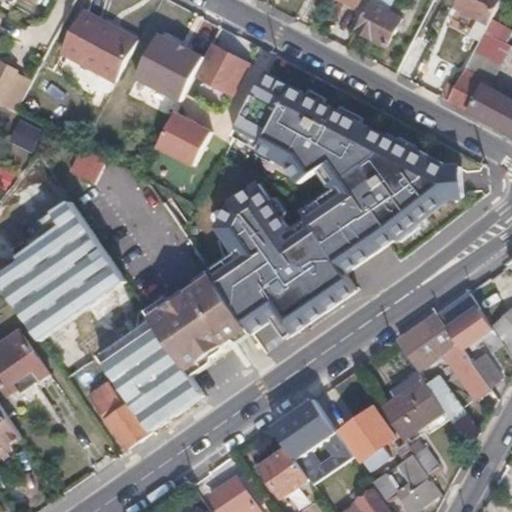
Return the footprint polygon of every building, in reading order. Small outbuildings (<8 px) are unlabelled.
[(356,11),(361,0),(338,0),(338,1),(356,11)] [(402,21),(387,13),(393,0),(372,0),(361,21),(356,32),(387,49),(402,21)] [(490,25),(502,0),(461,0),(458,7),(459,9),(490,25)] [(139,39),(84,10),(62,50),(118,79),(139,39)] [(211,59),(168,34),(141,82),(184,106),(200,78),(211,59)] [(505,66),(511,53),(511,49),(485,36),(476,52),(505,66)] [(211,59),(200,78),(233,96),(252,62),(220,44),(211,59)] [(16,77),(0,68),(0,107),(0,108),(16,77)] [(309,88),(273,68),(238,134),(317,173),(343,153),(370,185),(325,223),(330,232),(314,244),(278,195),(238,224),(266,267),(226,293),(260,340),(275,327),(286,342),(319,320),(345,302),(332,280),(461,196),(484,197),(483,184),(483,177),(482,170),(463,169),(309,88)] [(511,104),(487,92),(489,87),(465,73),(460,83),(449,104),(511,137),(511,104)] [(16,77),(0,108),(15,114),(31,85),(16,77)] [(219,133),(181,113),(162,149),(199,169),(219,133)] [(97,195),(112,164),(88,152),(73,183),(97,195)] [(21,267),(0,277),(0,293),(39,345),(124,283),(81,218),(72,204),(41,225),(49,239),(18,260),(21,267)] [(226,293),(216,278),(208,283),(201,288),(224,323),(238,341),(243,338),(253,331),(226,293)] [(238,341),(224,323),(201,288),(167,311),(168,314),(157,322),(167,336),(186,364),(191,371),(201,363),(204,365),(234,344),(238,341)] [(494,328),(471,292),(444,311),(441,313),(466,351),(495,329),(494,328)] [(466,351),(441,313),(403,339),(425,370),(447,355),(478,399),(492,390),(476,365),(466,351)] [(511,313),(494,328),(495,329),(511,356),(511,313)] [(157,322),(107,355),(137,408),(155,433),(207,399),(193,374),(191,371),(157,322)] [(54,376),(23,333),(0,348),(0,379),(12,371),(25,388),(35,380),(39,387),(54,376)] [(504,381),(488,357),(476,365),(492,390),(504,381)] [(25,388),(12,371),(0,379),(0,380),(12,397),(25,388)] [(482,435),(441,376),(427,385),(446,411),(474,450),(482,435)] [(427,385),(425,382),(384,411),(405,440),(446,411),(427,385)] [(137,408),(135,404),(126,409),(110,386),(103,391),(100,387),(94,391),(97,396),(94,398),(130,450),(155,433),(137,408)] [(339,431),(313,401),(272,427),(290,450),(296,458),(339,431)] [(23,437),(10,419),(0,403),(0,457),(8,452),(5,449),(23,437)] [(397,439),(377,410),(359,423),(368,436),(355,445),(366,461),(397,439)] [(296,458),(290,450),(264,468),(285,499),(311,480),(296,458)] [(440,469),(427,450),(416,457),(430,476),(440,469)] [(409,511),(411,511),(441,491),(430,476),(416,457),(395,471),(404,484),(395,491),(409,511)] [(395,491),(386,479),(376,485),(379,490),(381,492),(385,499),(395,491)] [(261,511),(240,480),(213,498),(222,511),(261,511)] [(394,511),(385,499),(381,492),(379,490),(361,502),(368,511),(394,511)]
